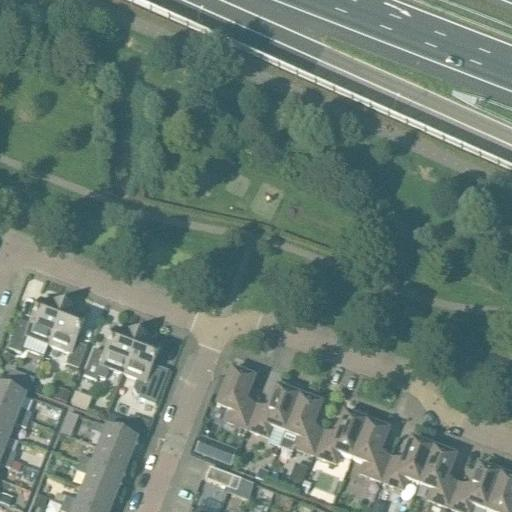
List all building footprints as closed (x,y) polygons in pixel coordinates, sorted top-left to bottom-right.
[(48,348),(63,309),(51,305),(50,307),(40,303),(30,328),(19,324),(8,352),(20,356),(27,340),(48,348)] [(75,314),(63,309),(48,348),(69,357),(65,367),(77,372),(86,350),(75,345),(85,320),(74,316),(75,314)] [(93,353),(83,379),(96,384),(97,380),(104,382),(108,372),(122,377),(137,338),(126,334),(125,336),(114,332),(105,357),(93,353)] [(137,338),(122,377),(136,383),(132,392),(135,398),(138,400),(137,402),(155,409),(168,374),(152,368),(159,349),(149,345),(150,343),(137,338)] [(246,433),(256,408),(245,404),(253,383),(230,374),(216,410),(229,415),(225,425),(246,433)] [(256,408),(246,433),(268,441),(272,431),(284,436),(297,400),(295,399),(297,395),(280,388),(278,393),(275,392),(267,413),(256,408)] [(0,389),(0,413),(28,425),(31,417),(20,413),(25,400),(0,389)] [(284,436),(278,451),(279,452),(279,451),(291,456),(293,451),(313,459),(323,434),(312,430),(320,409),(317,408),(319,403),(302,397),(300,401),(297,400),(284,436)] [(25,432),(28,425),(0,413),(0,437),(9,441),(14,428),(25,432)] [(323,434),(313,459),(335,467),(339,457),(351,462),(365,426),(343,418),(334,439),(323,434)] [(97,452),(129,464),(137,443),(94,426),(91,434),(102,439),(97,452)] [(365,426),(351,462),(362,466),(358,476),(380,485),(390,460),(379,456),(387,435),(365,426)] [(0,437),(0,460),(12,465),(15,458),(4,453),(9,441),(0,437)] [(390,460),(380,485),(402,493),(406,483),(418,488),(432,452),(430,451),(432,447),(415,440),(413,445),(410,444),(401,465),(390,460)] [(218,449),(212,464),(229,471),(235,456),(218,449)] [(78,467),(121,484),(129,464),(97,452),(92,464),(81,460),(78,467)] [(426,503),(447,511),(457,486),(446,482),(454,461),(432,452),(418,488),(430,493),(426,503)] [(0,460),(0,468),(9,472),(12,465),(0,460)] [(121,484),(78,467),(75,475),(86,479),(81,492),(113,504),(121,484)] [(472,511),(473,509),(479,511),(485,511),(499,478),(477,470),(468,491),(457,486),(447,511),(449,511),(472,511)] [(204,483),(228,492),(232,480),(209,471),(204,483)] [(511,511),(511,483),(499,478),(485,511),(511,511)] [(232,480),(228,492),(236,495),(240,483),(232,480)] [(109,511),(113,504),(81,492),(76,504),(65,500),(62,507),(74,511),(109,511)]
